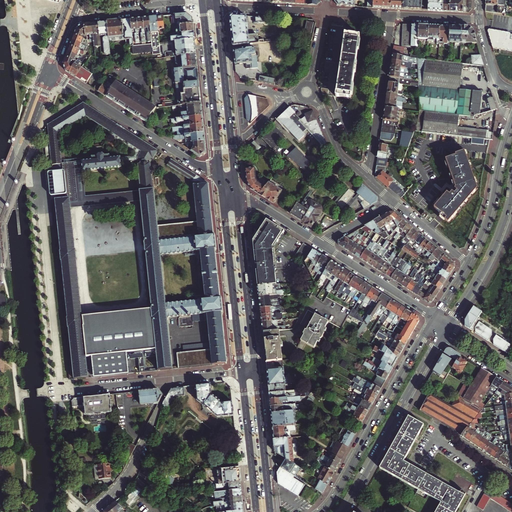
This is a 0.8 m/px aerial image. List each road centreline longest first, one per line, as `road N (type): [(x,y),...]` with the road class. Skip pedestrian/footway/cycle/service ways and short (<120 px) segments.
road 1 (primary): [(435,317),(321,511)]
road 2 (tertiary): [(220,179),(50,72)]
road 3 (primary): [(340,511),(439,337)]
road 4 (secondary): [(220,179),(241,372)]
road 5 (secondary): [(255,371),(235,188)]
road 6 (secondary): [(202,0),(220,179)]
road 7 (residential): [(391,15),(366,177)]
road 8 (primary): [(447,324),(497,237),(511,178)]
road 9 (residential): [(91,511),(126,476),(173,379)]
road 10 (primary): [(511,126),(470,263)]
road 11 (primary): [(0,205),(50,72)]
road 12 (secondary): [(270,511),(255,371)]
road 13 (secondary): [(241,372),(255,511)]
road 14 (tertiary): [(435,317),(321,243)]
road 15 (primary): [(43,68),(0,186)]
road 16 (residential): [(72,13),(193,0)]
